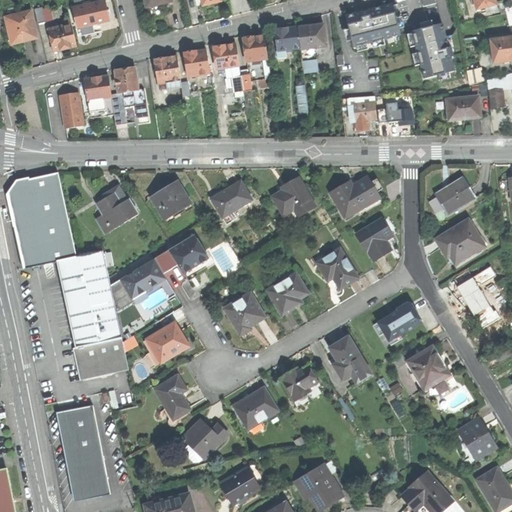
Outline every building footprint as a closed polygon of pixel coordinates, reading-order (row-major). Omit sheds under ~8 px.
[(475,0),(476,3),(478,9),(486,7),(497,4),(496,0),(475,0)] [(74,9),(78,28),(82,28),(94,25),(109,22),(106,12),(104,2),(74,9)] [(348,17),(356,49),(404,37),(395,4),(371,10),(348,17)] [(499,9),(497,4),(486,7),(488,12),(499,9)] [(34,10),(37,24),(45,22),(41,8),(34,10)] [(5,18),(12,44),(22,42),(33,39),(31,32),(35,31),(30,12),(5,18)] [(66,26),(49,30),(54,51),(64,49),(76,46),(71,24),(66,26)] [(415,31),(427,81),(455,74),(443,24),(429,28),(415,31)] [(95,34),(94,25),(82,28),(84,36),(95,34)] [(311,26),(299,27),(301,48),(318,47),(327,46),(325,25),(311,26)] [(277,29),(279,51),(301,48),(299,27),(287,29),(277,29)] [(244,39),(247,61),(257,60),(257,63),(261,63),(260,59),(269,58),(266,36),(254,38),(244,39)] [(511,37),(492,40),(495,63),(511,60),(511,37)] [(214,48),(217,69),(218,69),(225,68),(239,66),(236,45),(224,46),(214,48)] [(319,55),(318,47),(301,48),(302,56),(319,55)] [(184,53),(188,76),(210,73),(207,50),(194,52),(184,53)] [(155,60),(159,85),(166,84),(166,80),(181,78),(177,56),(165,58),(155,60)] [(305,72),(318,71),(317,59),(304,60),(305,72)] [(124,92),(125,98),(129,97),(129,94),(133,93),(133,91),(139,90),(135,68),(125,69),(115,71),(116,77),(118,85),(119,93),(124,92)] [(248,69),(240,70),(241,76),(244,92),(251,91),(248,69)] [(511,75),(488,78),(491,107),(506,106),(504,89),(511,87),(511,75)] [(97,98),(112,96),(109,76),(96,78),(85,79),(89,100),(90,99),(97,98)] [(244,95),(244,92),(241,76),(235,77),(237,96),(244,95)] [(188,81),(181,83),(184,96),(191,95),(188,81)] [(297,87),(300,111),(308,110),(305,85),(297,87)] [(144,89),(139,90),(133,91),(133,93),(129,94),(129,97),(145,95),(144,89)] [(61,95),(66,128),(84,126),(79,92),(61,95)] [(122,94),(112,96),(114,108),(115,112),(125,111),(124,108),(122,98),(122,94)] [(148,117),(145,95),(129,97),(125,98),(122,98),(124,108),(135,106),(137,118),(148,117)] [(114,108),(112,96),(97,98),(97,101),(106,100),(108,109),(114,108)] [(448,100),(450,119),(464,118),(464,120),(472,119),(482,118),(480,96),(448,100)] [(91,112),(108,109),(106,100),(97,101),(91,102),(89,103),(91,112)] [(405,126),(413,126),(412,107),(398,109),(398,101),(386,103),(387,109),(380,109),(381,122),(398,121),(399,127),(405,126)] [(369,121),(379,120),(377,102),(354,105),(356,122),(369,121)] [(115,112),(114,108),(108,109),(91,112),(92,119),(115,115),(115,112)] [(127,124),(125,111),(115,112),(115,115),(117,125),(127,124)] [(381,136),(379,120),(369,121),(371,130),(371,137),(381,136)] [(365,131),(371,130),(369,121),(356,122),(357,132),(365,131)] [(12,192),(28,268),(58,261),(77,257),(59,173),(17,182),(12,192)] [(273,197),(284,215),(299,206),(303,213),(315,206),(299,178),(287,185),(289,189),(281,193),(273,197)] [(331,193),(345,218),(379,197),(367,178),(353,186),(350,182),(339,188),(331,193)] [(435,194),(448,215),(477,197),(465,178),(456,184),(446,190),(445,188),(435,194)] [(152,198),(164,220),(193,204),(180,181),(167,189),(152,198)] [(213,201),(223,217),(234,211),(252,199),(242,182),(226,192),(213,201)] [(104,200),(97,204),(103,215),(99,218),(108,234),(116,229),(114,225),(123,220),(125,223),(139,215),(130,199),(128,200),(120,186),(108,192),(110,197),(104,200)] [(238,218),(234,211),(223,217),(228,225),(238,218)] [(368,251),(373,260),(384,254),(393,249),(387,239),(392,236),(382,218),(356,234),(367,252),(368,251)] [(451,256),(456,264),(485,247),(468,219),(436,239),(442,250),(448,258),(451,256)] [(172,249),(186,273),(195,268),(210,259),(196,235),(172,249)] [(334,278),(341,289),(351,282),(358,278),(340,248),(325,257),(327,261),(319,265),(328,281),(334,278)] [(104,251),(77,257),(58,261),(70,319),(83,380),(130,370),(117,311),(116,307),(111,285),(104,251)] [(156,259),(111,285),(116,307),(133,298),(131,294),(150,284),(152,288),(167,279),(156,259)] [(268,291),(282,316),(288,313),(293,310),(290,304),(300,298),(308,294),(294,267),(283,274),(285,277),(277,282),(279,285),(268,291)] [(177,296),(167,279),(152,288),(154,291),(163,285),(171,299),(177,296)] [(154,291),(152,288),(150,284),(131,294),(133,298),(116,307),(117,311),(154,291)] [(225,310),(241,336),(248,332),(252,330),(250,327),(265,318),(251,294),(242,299),(231,306),(225,310)] [(228,302),(231,306),(242,299),(239,295),(228,302)] [(304,304),(300,298),(290,304),(293,310),(304,304)] [(384,333),(388,341),(400,334),(401,336),(408,331),(408,330),(421,322),(417,314),(418,313),(412,303),(405,306),(404,304),(394,310),(395,312),(387,317),(379,322),(385,332),(384,333)] [(148,340),(162,364),(184,351),(180,344),(186,340),(182,333),(176,323),(148,340)] [(339,343),(331,348),(339,361),(343,368),(338,371),(343,379),(354,372),(366,365),(349,336),(339,343)] [(159,366),(162,364),(148,340),(144,341),(159,366)] [(190,347),(186,340),(180,344),(184,351),(190,347)] [(408,361),(425,389),(449,375),(440,360),(432,347),(408,361)] [(32,351),(33,358),(48,356),(46,349),(32,351)] [(497,357),(501,363),(511,356),(511,351),(510,349),(497,357)] [(334,364),(338,371),(343,368),(339,361),(334,364)] [(281,377),(294,401),(295,401),(312,391),(309,387),(318,382),(309,365),(299,371),(293,374),(291,371),(281,377)] [(372,374),(366,365),(354,372),(360,382),(372,374)] [(156,389),(174,420),(191,410),(182,393),(187,390),(183,383),(179,376),(156,389)] [(320,385),(318,382),(309,387),(312,391),(295,401),(298,407),(322,394),(318,386),(320,385)] [(236,409),(248,429),(250,428),(263,421),(279,411),(265,388),(248,398),(250,400),(244,404),(236,409)] [(94,407),(69,412),(87,500),(112,495),(94,407)] [(75,503),(87,500),(69,412),(58,414),(75,503)] [(460,431),(478,461),(497,449),(488,435),(479,420),(460,431)] [(265,425),(263,421),(250,428),(253,433),(265,425)] [(196,422),(194,425),(206,435),(208,432),(202,427),(196,422)] [(182,440),(204,459),(225,434),(214,425),(208,432),(206,435),(194,425),(182,440)] [(310,497),(318,511),(330,505),(343,498),(324,466),(308,476),(310,481),(299,487),(306,499),(310,497)] [(0,510),(0,511),(15,511),(17,511),(11,486),(8,468),(0,469),(0,510)] [(224,487),(234,505),(240,502),(260,491),(248,469),(234,477),(236,480),(224,487)] [(477,481),(495,511),(505,511),(504,509),(511,504),(511,492),(506,483),(498,469),(477,481)] [(410,504),(416,511),(425,504),(431,511),(442,511),(454,502),(430,473),(412,488),(413,490),(404,497),(410,504)] [(296,483),(299,487),(310,481),(308,476),(296,483)] [(144,506),(145,511),(193,511),(189,494),(144,506)]
